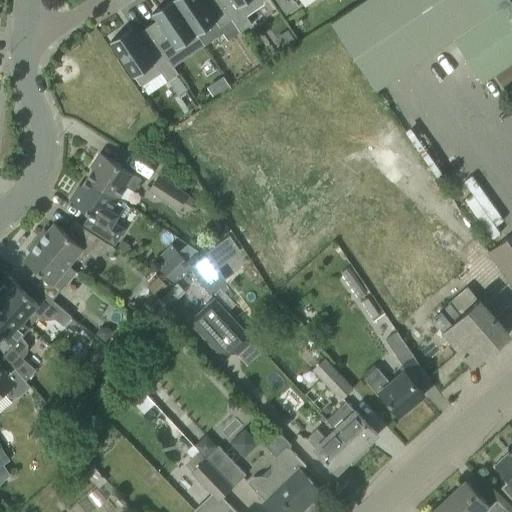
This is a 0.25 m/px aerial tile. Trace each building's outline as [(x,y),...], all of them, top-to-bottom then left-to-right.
[(148,28),(170,60),(181,52),(177,47),(197,34),(173,0),(170,0),(158,9),(154,11),(153,12),(153,14),(155,17),(159,22),(149,29),(148,28)] [(173,0),(197,34),(216,21),(220,26),(231,18),(218,0),(173,0)] [(218,0),(231,18),(240,31),(252,24),(245,14),(265,0),(264,0),(218,0)] [(277,0),(286,13),(299,5),(295,0),(277,0)] [(511,60),(511,1),(511,0),(365,0),(332,23),(377,90),(454,38),(482,81),(511,60)] [(126,30),(111,41),(140,84),(160,71),(167,81),(178,73),(170,60),(148,28),(147,28),(148,30),(138,36),(134,31),(132,28),(132,26),(130,27),(126,30)] [(223,78),(208,88),(215,98),(230,88),(223,78)] [(181,81),(173,86),(180,95),(187,90),(181,81)] [(93,168),(87,178),(118,198),(126,186),(134,191),(141,179),(100,152),(91,167),(93,168)] [(181,206),(188,211),(195,200),(188,195),(189,195),(158,175),(149,190),(179,209),(181,206)] [(87,178),(81,187),(79,185),(69,199),(91,213),(85,224),(116,244),(125,228),(114,221),(119,214),(125,216),(130,208),(126,202),(118,198),(87,178)] [(68,266),(77,255),(84,262),(90,255),(95,259),(108,243),(92,233),(75,222),(66,233),(54,223),(47,232),(44,229),(36,239),(68,266)] [(233,234),(191,260),(209,289),(251,263),(233,234)] [(511,284),(511,234),(488,252),(511,285),(511,284)] [(52,300),(57,295),(76,272),(68,266),(36,239),(28,249),(31,251),(24,260),(40,273),(32,283),(47,296),(52,300)] [(161,268),(172,280),(189,264),(171,244),(160,255),(167,263),(161,268)] [(52,300),(47,296),(32,283),(25,291),(9,276),(0,286),(0,300),(29,326),(39,316),(44,320),(52,319),(54,317),(64,326),(72,315),(52,300)] [(469,288),(434,318),(473,363),(488,351),(509,334),(469,288)] [(215,299),(191,321),(219,352),(236,352),(244,344),(250,340),(251,338),(242,328),(215,299)] [(0,332),(13,344),(11,347),(22,357),(27,352),(27,344),(21,336),(29,326),(0,300),(0,332)] [(102,330),(97,336),(106,343),(113,334),(108,329),(102,330)] [(415,357),(397,331),(386,339),(404,365),(415,357)] [(129,356),(124,349),(131,343),(122,333),(105,348),(120,364),(129,356)] [(4,355),(15,368),(26,381),(35,369),(22,357),(11,347),(4,355)] [(87,362),(111,388),(123,375),(106,357),(105,358),(99,352),(87,362)] [(352,388),(325,360),(314,370),(340,399),(352,388)] [(15,368),(7,374),(0,365),(0,397),(5,393),(6,394),(8,396),(10,397),(13,397),(15,397),(18,396),(20,395),(21,395),(30,387),(26,381),(15,368)] [(378,394),(381,392),(400,414),(424,394),(405,371),(390,383),(377,368),(365,379),(378,394)] [(356,412),(347,402),(327,421),(335,430),(357,453),(377,434),(356,411),(356,412)] [(337,472),(357,453),(335,430),(325,439),(317,430),(307,439),(316,448),(315,449),(337,472)] [(279,432),(265,445),(275,456),(286,446),(288,448),(291,445),(279,432)] [(233,487),(245,474),(218,446),(206,458),(233,487)] [(247,482),(267,502),(276,511),(297,511),(306,504),(304,503),(317,490),(319,492),(319,491),(300,471),(305,466),(288,448),(286,446),(275,456),(272,460),(271,466),(272,472),(266,478),(260,475),(255,477),(251,479),(247,482)] [(501,487),(511,499),(511,448),(494,464),(509,480),(501,487)] [(195,510),(196,511),(237,511),(222,497),(233,487),(206,458),(205,458),(198,451),(185,464),(192,471),(190,473),(211,494),(195,510)] [(456,511),(480,511),(488,505),(466,481),(445,500),(456,511)] [(456,511),(445,500),(431,511),(456,511)]
